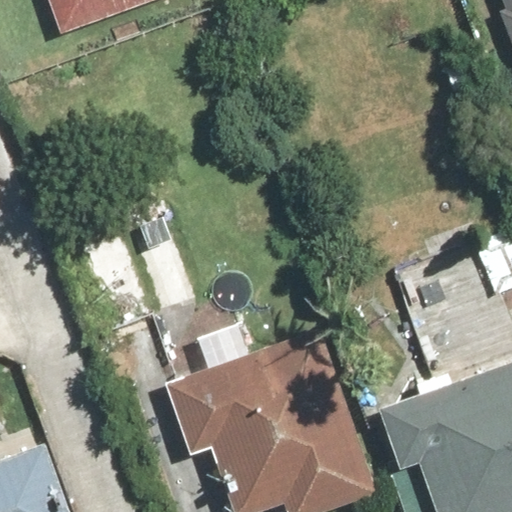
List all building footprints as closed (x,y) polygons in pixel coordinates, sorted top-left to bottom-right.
[(58,0),(71,38),(181,0),(58,0)] [(125,197),(68,217),(110,341),(168,322),(125,197)] [(511,298),(511,231),(480,247),(506,301),(511,298)] [(334,322),(171,379),(199,457),(225,448),(247,511),(268,511),(294,503),(297,511),(338,511),(394,493),(334,322)] [(511,511),(511,357),(388,402),(412,470),(433,462),(450,511),(511,511)] [(0,511),(79,511),(52,438),(0,457),(0,511)]
